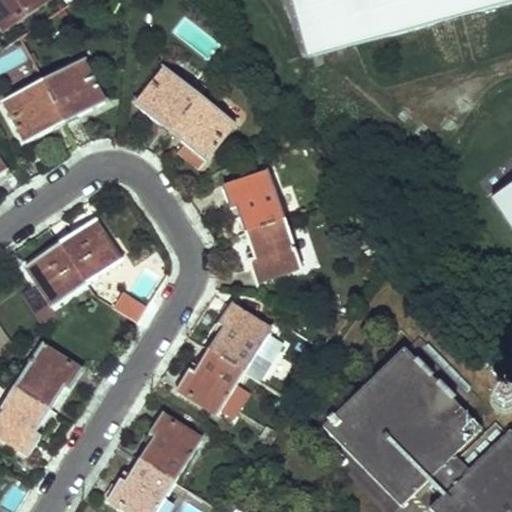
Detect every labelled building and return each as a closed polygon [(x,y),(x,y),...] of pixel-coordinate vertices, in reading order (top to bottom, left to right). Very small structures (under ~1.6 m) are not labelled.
[(46,0),(0,0),(0,13),(8,25),(47,1),(46,0)] [(511,0),(294,0),(311,62),(346,53),(454,23),(511,7),(511,0)] [(0,13),(0,28),(1,30),(8,25),(0,13)] [(22,45),(0,52),(0,70),(28,61),(22,45)] [(86,62),(45,84),(67,126),(108,104),(86,62)] [(167,72),(139,109),(174,136),(202,99),(167,72)] [(45,84),(6,105),(28,146),(67,126),(45,84)] [(202,99),(174,136),(189,148),(209,163),(210,164),(238,127),(208,104),(215,95),(209,91),(202,99)] [(209,163),(189,148),(184,155),(204,170),(209,163)] [(269,179),(225,194),(232,214),(238,212),(247,239),(286,226),(269,179)] [(511,182),(492,196),(511,225),(511,182)] [(94,222),(61,246),(87,287),(121,263),(94,222)] [(286,226),(247,239),(255,263),(249,265),(256,287),(301,272),(286,226)] [(61,246),(26,270),(52,309),(87,287),(61,246)] [(226,328),(210,352),(245,374),(270,336),(273,331),(233,305),(221,324),(226,328)] [(0,354),(11,348),(0,331),(0,354)] [(284,345),(270,336),(245,374),(259,383),(284,345)] [(43,347),(15,390),(51,412),(66,388),(72,392),(83,373),(43,347)] [(189,371),(178,389),(219,415),(223,410),(237,386),(245,374),(210,352),(196,375),(189,371)] [(398,358),(322,434),(399,511),(426,484),(442,499),(429,511),(511,511),(511,436),(509,433),(468,474),(452,458),(479,431),(402,354),(398,358)] [(250,394),(237,386),(223,410),(235,417),(250,394)] [(15,390),(0,412),(0,438),(30,457),(41,439),(36,436),(51,412),(15,390)] [(511,393),(507,392),(501,394),(496,397),(492,402),(491,408),(492,414),(496,419),(501,422),(507,423),(511,422),(511,393)] [(156,437),(140,462),(175,485),(204,441),(162,414),(150,433),(156,437)] [(121,481),(109,499),(128,511),(157,511),(175,485),(140,462),(126,484),(121,481)]
